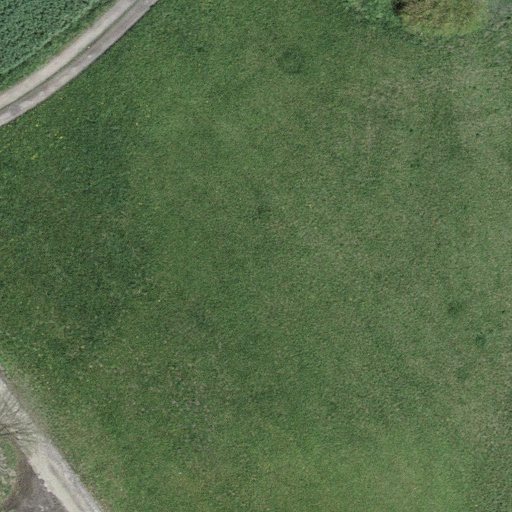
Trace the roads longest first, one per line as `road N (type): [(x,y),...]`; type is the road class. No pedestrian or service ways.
road 1 (track): [(0,120),(153,0)]
road 2 (track): [(92,511),(0,395)]
